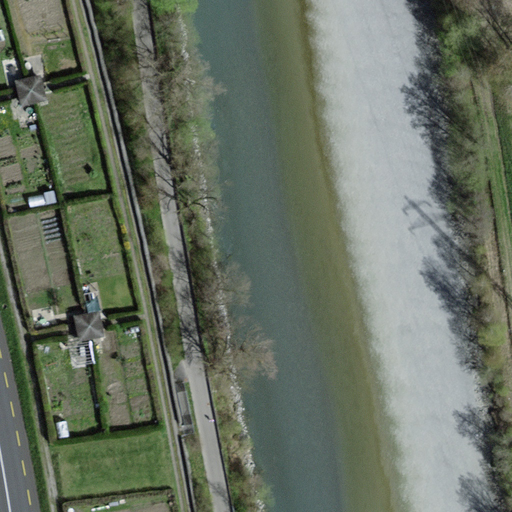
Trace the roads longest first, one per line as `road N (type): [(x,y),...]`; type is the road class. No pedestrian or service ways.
road 1 (motorway): [(166,511),(100,189),(48,0)]
road 2 (motorway): [(0,92),(34,192),(101,511)]
